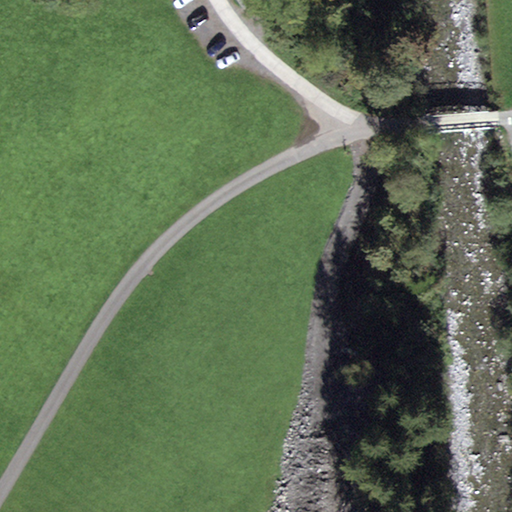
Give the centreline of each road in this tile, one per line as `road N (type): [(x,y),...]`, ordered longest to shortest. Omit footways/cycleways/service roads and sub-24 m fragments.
road 1 (unclassified): [(360,121),(226,193),(138,270),(0,491)]
road 2 (unclassified): [(360,121),(276,66),(218,0)]
road 3 (unclassified): [(360,121),(511,115)]
